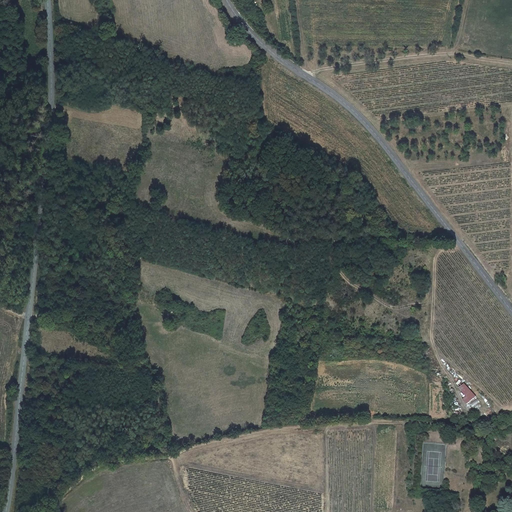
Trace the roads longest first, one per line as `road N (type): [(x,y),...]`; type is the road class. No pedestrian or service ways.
road 1 (tertiary): [(47,0),(45,183),(6,511)]
road 2 (track): [(43,511),(110,462),(267,429),(446,423),(511,408)]
road 3 (tertiary): [(511,309),(363,119),(271,52),(226,0)]
road 4 (track): [(191,511),(150,366),(71,320),(0,304)]
road 5 (track): [(305,76),(420,55),(511,62)]
